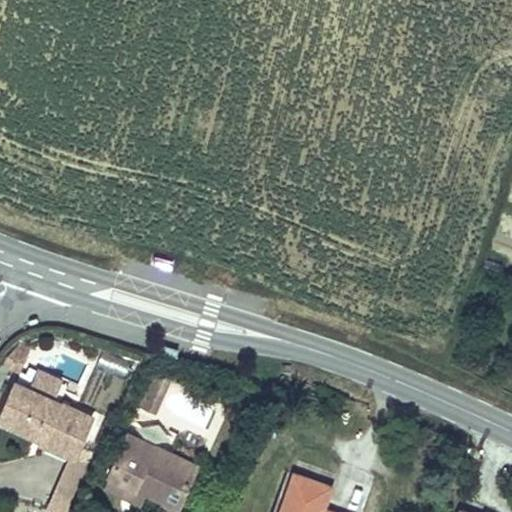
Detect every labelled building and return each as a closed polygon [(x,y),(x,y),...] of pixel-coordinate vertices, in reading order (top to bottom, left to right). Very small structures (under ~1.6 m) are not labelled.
[(172,262),(155,257),(153,263),(171,268),(172,262)] [(20,344),(7,358),(24,364),(30,348),(20,344)] [(22,369),(24,364),(7,358),(5,363),(22,369)] [(10,370),(1,364),(0,366),(0,386),(0,387),(10,370)] [(39,370),(30,389),(52,399),(61,380),(39,370)] [(137,404),(155,412),(170,379),(151,371),(137,404)] [(52,399),(30,389),(15,382),(0,414),(0,418),(35,434),(38,429),(45,432),(42,437),(40,441),(73,457),(92,416),(52,399)] [(35,434),(42,437),(45,432),(38,429),(35,434)] [(112,475),(144,490),(177,505),(196,464),(128,433),(109,474),(112,475)] [(44,511),(61,511),(86,468),(70,459),(42,510),(44,511)] [(278,511),(292,473),(286,470),(271,511),(278,511)] [(112,475),(107,486),(139,501),(144,490),(112,475)]
